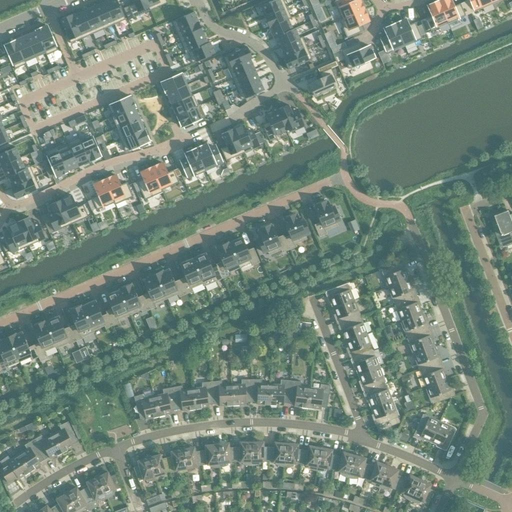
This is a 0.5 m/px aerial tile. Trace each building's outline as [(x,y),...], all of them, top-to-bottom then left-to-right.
[(108,0),(104,2),(114,24),(125,19),(120,8),(121,8),(120,5),(119,6),(116,0),(108,0)] [(132,0),(134,3),(128,6),(133,18),(150,10),(145,0),(132,0)] [(145,0),(150,10),(167,3),(165,0),(145,0)] [(268,2),(259,6),(264,17),(287,7),(283,0),(273,0),(270,1),(268,2)] [(351,0),(338,0),(334,2),(341,19),(339,20),(339,21),(364,10),(363,8),(365,8),(361,0),(360,0),(359,0),(356,0),(353,2),(351,0)] [(439,1),(438,1),(448,23),(466,16),(460,4),(454,6),(450,0),(439,0),(439,1)] [(469,0),(475,12),(492,4),(490,0),(469,0)] [(425,19),(420,21),(422,24),(422,25),(426,33),(431,31),(448,23),(438,1),(429,5),(427,6),(432,16),(425,19)] [(104,2),(93,7),(103,29),(114,24),(104,2)] [(465,2),(460,4),(466,16),(470,14),(465,2)] [(133,18),(128,6),(123,8),(128,20),(133,18)] [(93,7),(82,11),(92,34),(103,29),(93,7)] [(287,7),(264,17),(269,27),(291,18),(287,7)] [(364,10),(339,21),(347,38),(361,32),(358,25),(369,21),(364,10)] [(71,14),(71,15),(80,35),(81,39),(92,34),(82,11),(72,16),(71,14)] [(183,16),(171,21),(176,32),(198,22),(194,12),(185,15),(183,16)] [(71,15),(60,19),(61,22),(70,44),(81,39),(80,35),(71,15)] [(291,18),(269,27),(273,38),(295,28),(294,28),(292,29),(288,19),(291,18)] [(479,18),(473,20),(477,29),(482,27),(479,18)] [(406,19),(395,24),(405,46),(422,39),(421,36),(417,27),(415,23),(408,25),(406,19)] [(198,22),(176,32),(181,43),(203,33),(198,22)] [(388,39),(382,42),(387,54),(405,46),(395,24),(394,24),(386,27),(386,28),(384,29),(388,39)] [(422,25),(417,27),(421,36),(426,34),(426,33),(422,25)] [(47,26),(36,30),(47,55),(58,50),(47,26)] [(295,28),(273,38),(276,37),(280,47),(303,37),(302,37),(299,38),(295,28)] [(36,32),(26,36),(35,58),(45,53),(46,55),(47,55),(36,30),(35,31),(36,32)] [(203,33),(181,43),(185,53),(210,42),(207,43),(203,33)] [(26,36),(15,41),(26,64),(25,62),(35,58),(26,36)] [(303,37),(280,47),(284,57),(283,58),(307,48),(303,37)] [(5,45),(15,69),(26,64),(15,41),(5,45)] [(210,42),(185,53),(185,54),(188,53),(192,63),(215,53),(210,42)] [(360,42),(340,50),(348,69),(360,64),(361,66),(368,63),(367,61),(374,58),(374,56),(371,50),(369,46),(365,47),(362,48),(360,42)] [(247,47),(223,57),(227,68),(252,58),(247,47)] [(307,48),(283,58),(288,69),(312,59),(307,48)] [(252,58),(227,68),(232,79),(254,69),(250,59),(252,58)] [(322,79),(307,86),(310,92),(312,91),(315,97),(322,94),(323,96),(330,93),(329,91),(337,87),(339,86),(331,68),(338,65),(336,61),(318,69),(320,73),(319,73),(322,79)] [(254,69),(232,79),(237,89),(259,79),(254,69)] [(181,74),(161,82),(162,84),(163,87),(166,94),(186,85),(181,74)] [(259,79),(237,89),(241,100),(253,95),(256,94),(255,94),(264,90),(259,79)] [(186,85),(166,94),(167,94),(170,100),(172,104),(193,95),(191,96),(186,85)] [(193,95),(172,104),(174,109),(177,115),(200,105),(198,106),(193,95)] [(130,96),(108,106),(113,117),(135,107),(132,101),(131,98),(130,96)] [(200,105),(177,115),(177,116),(181,126),(181,125),(182,127),(205,117),(200,105)] [(277,107),(276,107),(288,134),(305,126),(299,112),(298,110),(297,109),(296,109),(291,112),(288,105),(278,109),(277,107)] [(135,107),(113,117),(117,128),(115,129),(139,119),(134,108),(135,108),(135,107)] [(268,122),(262,124),(269,142),(277,139),(275,135),(286,131),(287,134),(288,134),(276,107),(271,110),(272,112),(265,115),(268,122)] [(139,119),(115,129),(120,140),(144,130),(141,123),(139,119)] [(243,124),(232,129),(243,153),(260,146),(259,144),(257,139),(254,134),(252,130),(252,129),(251,129),(246,131),(243,124)] [(227,146),(221,149),(226,161),(243,153),(232,129),(221,134),(227,146)] [(316,129),(306,134),(309,140),(319,136),(316,129)] [(4,130),(0,131),(0,144),(9,141),(4,130)] [(144,130),(120,140),(125,152),(138,146),(147,142),(149,141),(148,140),(144,131),(144,130)] [(79,137),(68,142),(78,166),(83,164),(83,163),(84,165),(89,163),(88,161),(89,161),(79,137)] [(79,137),(89,161),(90,160),(90,161),(100,157),(99,156),(101,156),(92,137),(81,142),(79,137)] [(57,147),(67,172),(68,171),(68,170),(78,166),(68,142),(67,142),(68,145),(58,149),(57,147)] [(207,144),(196,149),(205,171),(223,163),(222,162),(216,147),(209,150),(208,147),(207,144)] [(4,152),(0,153),(0,164),(1,166),(20,158),(15,147),(7,151),(6,150),(4,151),(4,152)] [(57,147),(45,152),(56,177),(67,172),(57,147)] [(187,160),(181,163),(187,177),(188,179),(205,171),(196,149),(195,149),(187,152),(185,153),(186,156),(187,160)] [(20,158),(1,166),(5,177),(30,167),(30,166),(24,168),(20,158)] [(162,163),(151,167),(162,192),(163,192),(162,190),(179,182),(176,177),(174,170),(167,173),(162,163)] [(30,167),(5,177),(6,178),(8,177),(12,187),(11,188),(35,178),(30,167)] [(143,179),(137,182),(145,200),(162,192),(151,167),(141,172),(143,179)] [(106,179),(104,180),(115,204),(133,197),(126,183),(120,185),(115,175),(114,176),(113,174),(105,177),(106,179)] [(35,178),(11,188),(16,199),(40,188),(35,178)] [(98,195),(92,198),(97,210),(114,202),(115,205),(115,204),(104,180),(94,185),(98,195)] [(141,191),(137,182),(132,184),(136,193),(141,191)] [(72,195),(61,200),(71,224),(88,217),(83,205),(77,207),(72,195)] [(96,208),(92,199),(88,202),(91,210),(96,208)] [(48,214),(47,214),(47,215),(49,220),(54,231),(71,224),(61,200),(50,205),(53,212),(48,214)] [(339,220),(333,207),(330,208),(327,202),(326,202),(325,201),(324,202),(324,200),(316,204),(316,205),(315,205),(315,207),(314,207),(321,222),(314,225),(319,237),(327,234),(325,231),(337,226),(335,221),(339,220)] [(511,236),(510,233),(511,232),(511,215),(510,216),(508,210),(495,215),(495,225),(493,226),(501,248),(511,243),(511,236)] [(308,233),(303,220),(299,221),(296,215),(295,215),(295,214),(293,215),(293,213),(285,217),(286,218),(284,219),(285,220),(284,220),(290,235),(284,238),(289,250),(296,247),(295,244),(307,239),(305,234),(308,233)] [(29,217),(18,222),(28,246),(45,238),(40,227),(38,222),(38,221),(37,222),(32,224),(29,217)] [(54,231),(49,220),(44,222),(49,234),(54,231)] [(355,220),(348,223),(352,232),(359,229),(355,220)] [(5,236),(4,236),(4,237),(6,242),(12,253),(28,246),(18,222),(7,227),(10,233),(5,236)] [(289,250),(284,238),(283,235),(276,238),(271,226),(270,226),(270,225),(268,226),(268,224),(260,228),(260,229),(259,229),(260,231),(259,231),(261,238),(258,239),(263,252),(267,251),(269,255),(281,250),(282,253),(289,250)] [(259,262),(253,248),(247,251),(241,238),(240,239),(240,238),(233,241),(234,242),(229,244),(239,265),(250,261),(252,266),(259,262)] [(239,265),(229,244),(228,244),(227,243),(217,248),(222,261),(216,264),(217,266),(222,278),(229,275),(228,273),(240,268),(239,265)] [(222,278),(217,266),(211,269),(205,254),(203,255),(203,254),(196,256),(197,258),(193,259),(203,283),(204,286),(222,278)] [(203,283),(193,259),(188,261),(188,260),(181,263),(182,264),(180,265),(186,277),(179,279),(186,294),(193,291),(191,288),(203,283)] [(403,262),(381,270),(388,287),(409,279),(405,269),(406,268),(403,262)] [(186,294),(179,279),(173,282),(168,270),(162,272),(162,271),(155,274),(166,299),(177,294),(179,297),(186,294)] [(166,299),(155,274),(149,277),(149,278),(144,280),(149,292),(143,295),(149,310),(156,307),(155,304),(166,299)] [(413,290),(409,279),(388,287),(394,304),(416,295),(414,289),(413,290)] [(328,298),(329,298),(333,308),(354,300),(347,283),(325,291),(328,298)] [(149,310),(143,295),(136,298),(131,285),(129,285),(129,284),(121,287),(122,288),(120,289),(121,290),(119,291),(129,315),(141,310),(142,313),(149,310)] [(129,315),(119,291),(115,293),(114,292),(108,294),(108,296),(107,296),(112,308),(106,311),(107,313),(112,326),(119,323),(118,320),(129,315)] [(419,302),(416,295),(394,304),(400,320),(421,312),(417,302),(419,302)] [(336,319),(338,325),(360,317),(354,300),(333,308),(337,318),(336,319)] [(112,326),(107,313),(101,316),(94,302),(93,302),(93,301),(86,304),(87,305),(82,307),(93,331),(104,326),(105,329),(112,326)] [(93,331),(82,307),(81,307),(80,306),(79,307),(78,306),(71,309),(71,310),(70,311),(75,324),(69,327),(75,341),(82,338),(82,337),(93,333),(93,331)] [(425,323),(421,312),(400,320),(407,337),(429,329),(426,322),(425,323)] [(75,341),(69,327),(63,329),(58,317),(56,318),(56,317),(49,319),(50,321),(45,322),(56,346),(57,348),(68,343),(68,344),(75,341)] [(341,331),(345,341),(366,333),(360,317),(338,325),(340,331),(341,331)] [(56,346),(45,322),(44,323),(43,322),(42,322),(41,321),(34,325),(34,326),(33,326),(40,342),(33,345),(39,357),(40,361),(47,358),(44,351),(55,347),(56,346)] [(302,322),(302,324),(302,325),(301,330),(310,331),(311,323),(302,322)] [(393,335),(389,326),(384,328),(387,337),(393,335)] [(431,335),(429,329),(407,337),(413,354),(434,346),(430,335),(431,335)] [(39,357),(33,345),(27,348),(21,333),(15,335),(15,334),(8,337),(9,338),(13,347),(18,360),(19,362),(30,357),(32,360),(38,357),(39,357)] [(348,352),(351,358),(373,350),(366,333),(345,341),(349,352),(348,352)] [(246,334),(235,335),(235,342),(247,342),(246,334)] [(9,338),(8,337),(2,340),(2,341),(0,341),(0,351),(3,358),(0,359),(0,368),(2,373),(9,370),(8,367),(19,362),(18,360),(13,347),(9,338)] [(438,356),(434,346),(413,354),(419,370),(441,362),(439,356),(438,356)] [(373,351),(373,350),(351,358),(353,365),(354,364),(358,375),(379,367),(378,365),(383,363),(378,349),(373,351)] [(444,368),(441,362),(419,370),(426,387),(447,379),(443,369),(444,368)] [(361,385),(363,392),(385,383),(379,367),(358,375),(362,385),(361,385)] [(271,385),(261,384),(261,379),(251,380),(251,402),(257,402),(257,404),(270,405),(271,385)] [(452,389),(451,390),(447,379),(426,387),(432,404),(454,396),(452,389)] [(233,405),(246,404),(245,402),(251,402),(251,380),(241,380),(241,384),(232,385),(233,405)] [(270,405),(283,405),(283,403),(289,403),(291,381),(281,380),(280,385),(271,385),(270,405)] [(232,385),(222,385),(221,381),(211,382),(214,404),(219,404),(219,406),(233,405),(232,385)] [(294,404),(294,406),(307,408),(310,388),(300,386),(301,382),(291,381),(289,403),(294,404)] [(211,382),(201,383),(202,387),(192,389),(195,409),(208,407),(208,405),(214,404),(211,382)] [(367,397),(371,408),(391,400),(385,383),(363,392),(365,398),(367,397)] [(330,386),(320,384),(319,389),(310,388),(307,408),(320,410),(321,407),(326,408),(330,386)] [(182,409),(182,411),(195,409),(192,389),(183,390),(182,386),(172,387),(176,410),(182,409)] [(159,416),(171,413),(171,411),(176,410),(172,387),(170,388),(162,389),(163,394),(154,396),(159,416)] [(145,417),(146,419),(159,416),(154,396),(144,399),(143,394),(134,397),(140,418),(145,417)] [(391,400),(371,408),(374,418),(373,419),(376,425),(388,421),(389,423),(390,423),(390,425),(400,421),(391,400)] [(342,410),(334,409),(333,417),(341,418),(342,410)] [(420,438),(420,437),(430,442),(439,421),(423,414),(413,435),(420,438)] [(440,448),(446,450),(456,429),(439,421),(430,442),(440,446),(440,448)] [(59,426),(61,430),(52,435),(62,453),(70,448),(73,446),(72,444),(77,442),(68,422),(59,426)] [(33,423),(25,426),(29,433),(36,429),(33,423)] [(75,424),(71,425),(78,440),(81,439),(75,424)] [(400,433),(398,439),(403,441),(406,435),(400,433)] [(44,439),(41,435),(33,440),(45,459),(49,457),(50,459),(57,455),(62,453),(52,435),(44,439)] [(41,464),(40,462),(45,459),(33,440),(24,445),(27,449),(18,455),(30,472),(34,468),(41,464)] [(248,466),(250,466),(251,466),(251,441),(248,441),(248,443),(246,443),(246,442),(239,442),(239,447),(234,447),(235,462),(239,462),(242,462),(242,464),(244,465),(246,465),(248,466)] [(258,465),(259,465),(261,464),(261,462),(263,462),(268,462),(269,447),(263,447),(263,442),(256,442),(257,443),(254,443),(254,441),(251,441),(251,466),(252,466),(254,466),(256,466),(258,465)] [(281,467),(283,467),(284,467),(286,442),(283,441),(283,444),(281,444),(281,442),(274,442),(274,447),(269,447),(268,462),(272,462),(275,462),(275,465),(277,466),(279,466),(281,467)] [(225,466),(227,466),(228,465),(228,463),(230,463),(230,462),(235,462),(234,447),(229,448),(228,443),(222,443),(222,445),(220,445),(219,442),(217,443),(219,468),(221,467),(223,467),(225,466)] [(291,467),(292,466),(293,466),(293,464),(296,464),(301,464),(303,450),(297,449),(298,444),(291,444),(291,445),(289,445),(289,442),(286,442),(284,467),(286,467),(288,467),(291,467)] [(215,468),(218,468),(219,468),(217,443),(214,443),(214,446),(211,446),(211,445),(205,445),(205,450),(200,451),(202,465),(207,465),(209,465),(210,467),(212,468),(214,468),(215,468)] [(314,471),(315,471),(316,471),(321,446),(318,446),(317,448),(315,448),(315,447),(308,446),(308,450),(303,450),(301,464),(305,465),(308,466),(307,468),(310,469),(311,470),(314,471)] [(323,471),(324,471),(325,471),(326,469),(329,469),(333,470),(336,456),(331,455),(332,450),(325,448),(325,450),(323,449),(323,447),(321,446),(316,471),(319,472),(321,472),(323,471)] [(193,471),(194,470),(196,469),(195,467),(198,466),(202,465),(200,451),(195,452),(194,447),(188,448),(188,450),(185,450),(185,447),(182,448),(187,473),(189,472),(191,471),(193,471)] [(184,473),(186,473),(187,473),(182,448),(179,448),(180,451),(177,452),(177,450),(171,451),(171,456),(167,458),(170,472),(174,471),(177,471),(178,473),(179,473),(182,473),(184,473)] [(345,477),(347,478),(348,478),(354,454),(352,453),(351,456),(349,455),(349,454),(343,452),(341,457),(336,456),(333,470),(337,471),(340,472),(339,474),(341,475),(343,476),(345,477)] [(161,478),(163,477),(164,476),(163,474),(166,473),(170,472),(167,458),(161,459),(160,454),(154,456),(154,457),(152,458),(151,455),(148,456),(155,480),(157,480),(159,479),(161,478)] [(354,479),(356,479),(357,479),(358,477),(360,478),(361,477),(365,478),(369,465),(364,463),(366,458),(359,456),(359,458),(357,457),(357,455),(354,454),(348,478),(350,479),(352,479),(354,479)] [(8,456),(0,461),(0,462),(3,467),(1,468),(0,468),(0,470),(8,483),(17,477),(19,479),(25,475),(30,472),(18,455),(10,460),(8,456)] [(152,481),(154,481),(155,480),(148,456),(145,457),(146,460),(144,460),(143,459),(137,461),(138,466),(133,468),(138,481),(142,479),(143,480),(145,479),(146,481),(148,481),(150,481),(152,481)] [(376,487),(378,488),(379,488),(388,464),(385,463),(384,466),(382,465),(382,464),(376,462),(374,466),(369,465),(365,478),(369,480),(372,481),(371,483),(373,485),(374,486),(376,487)] [(384,489),(387,490),(388,490),(389,488),(391,489),(392,488),(396,490),(402,477),(396,474),(398,470),(392,467),(392,469),(390,468),(390,465),(388,464),(379,488),(380,489),(382,489),(384,489)] [(112,496),(114,494),(114,493),(114,491),(116,490),(120,488),(115,474),(110,477),(108,472),(102,475),(102,476),(100,477),(99,474),(96,476),(107,499),(109,498),(111,497),(112,496)] [(407,500),(409,501),(410,501),(421,478),(418,477),(417,479),(415,478),(415,477),(409,474),(407,479),(402,477),(396,490),(401,492),(401,493),(403,494),(402,496),(404,497),(405,498),(406,499),(407,500)] [(104,500),(106,499),(107,499),(96,476),(94,477),(95,479),(92,480),(92,479),(86,482),(88,487),(83,489),(94,509),(98,506),(98,501),(100,501),(102,500),(104,500)] [(417,503),(418,503),(419,503),(420,501),(428,505),(434,491),(429,489),(431,484),(425,482),(424,483),(422,482),(423,479),(421,478),(410,501),(412,502),(414,503),(417,503)] [(83,510),(84,509),(85,508),(89,511),(94,509),(83,489),(79,491),(76,487),(71,490),(71,492),(69,493),(68,490),(65,492),(77,511),(80,511),(82,511),(83,510)] [(77,511),(65,492),(63,493),(64,496),(62,497),(61,496),(56,499),(58,503),(54,506),(57,511),(77,511)] [(148,505),(161,500),(159,495),(146,500),(148,505)] [(165,503),(162,503),(149,508),(150,511),(156,511),(164,509),(166,508),(165,503)]
